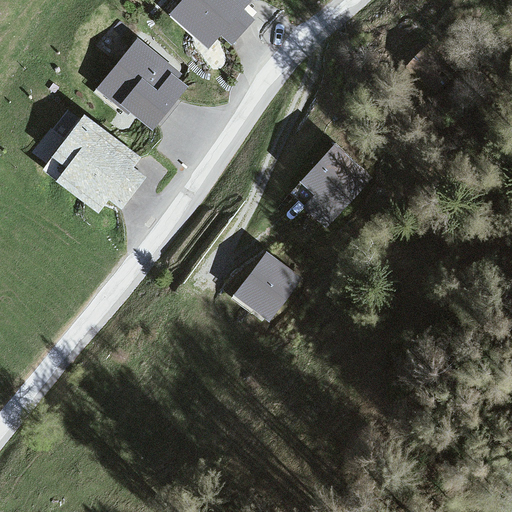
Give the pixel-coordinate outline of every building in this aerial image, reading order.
[(178,0),(170,9),(207,42),(219,29),(231,41),(253,16),(242,6),(246,0),(178,0)] [(423,40),(400,64),(433,96),(456,72),(423,40)] [(134,43),(102,81),(152,123),(184,85),(134,43)] [(85,116),(46,165),(96,205),(135,155),(85,116)] [(332,142),(298,179),(312,192),(298,207),(340,246),(388,194),(332,142)] [(267,253),(233,295),(269,324),(303,281),(267,253)]
